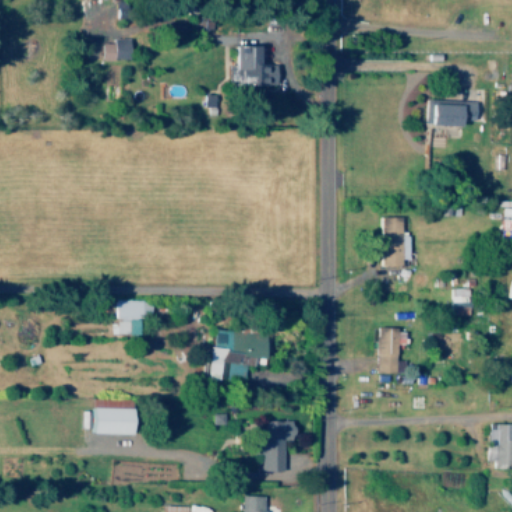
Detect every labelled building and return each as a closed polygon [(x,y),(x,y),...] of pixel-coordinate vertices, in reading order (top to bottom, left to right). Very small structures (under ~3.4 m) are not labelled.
[(96,43),(97,59),(123,58),(122,38),(106,38),(106,43),(96,43)] [(268,85),(268,64),(251,64),(250,45),(224,46),(225,85),(268,85)] [(453,119),(468,120),(468,100),(421,99),(420,125),(452,126),(453,119)] [(511,200),(495,200),(494,244),(511,244),(511,200)] [(402,257),(402,232),(395,232),(395,216),(374,216),(374,264),(395,263),(395,257),(402,257)] [(445,287),(445,307),(464,307),(464,287),(445,287)] [(131,333),(131,316),(145,316),(145,299),(107,298),(107,318),(110,319),(110,332),(131,333)] [(398,327),(370,327),(370,371),(399,372),(399,359),(390,359),(390,343),(398,343),(398,327)] [(238,382),(240,365),(244,365),(245,356),(255,357),(257,333),(208,328),(206,345),(202,345),(198,378),(238,382)] [(124,433),(124,407),(84,406),(83,432),(124,433)] [(286,420),(255,419),(255,429),(240,429),(240,453),(255,453),(254,470),(277,470),(278,439),(286,439),(286,420)] [(479,459),(487,459),(487,467),(508,467),(509,423),(482,422),(482,445),(479,444),(479,459)] [(259,511),(260,495),(236,494),(235,511),(259,511)]
